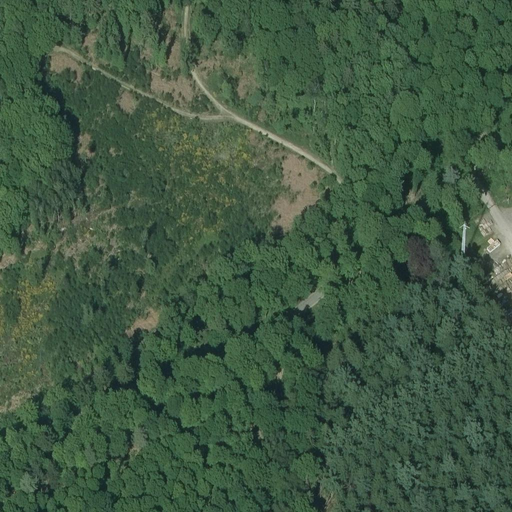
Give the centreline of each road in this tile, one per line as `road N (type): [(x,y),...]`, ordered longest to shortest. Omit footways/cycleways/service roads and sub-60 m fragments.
road 1 (unknown): [(0,434),(70,402),(209,282),(349,197),(417,120),(475,0)]
road 2 (tertiary): [(0,448),(285,322),(511,127)]
road 3 (track): [(336,177),(250,125),(186,116),(51,42)]
road 4 (unknown): [(0,174),(51,42)]
road 5 (track): [(232,118),(192,71),(187,0)]
